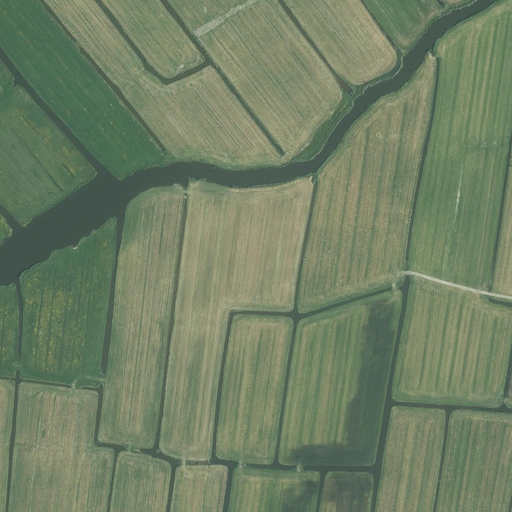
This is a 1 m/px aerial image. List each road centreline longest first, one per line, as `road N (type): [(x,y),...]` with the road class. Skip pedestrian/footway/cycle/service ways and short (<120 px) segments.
road 1 (track): [(112,381),(75,380),(33,511)]
road 2 (track): [(380,255),(396,276),(393,293),(347,372)]
road 3 (track): [(511,299),(415,273),(396,276)]
